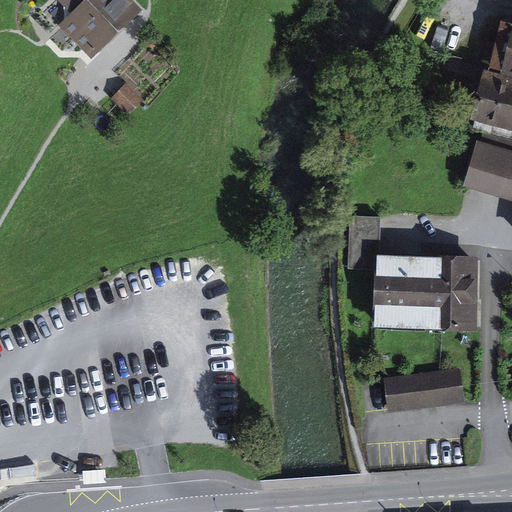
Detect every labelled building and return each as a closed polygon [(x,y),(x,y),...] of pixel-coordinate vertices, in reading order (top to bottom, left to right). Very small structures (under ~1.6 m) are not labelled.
[(59,23),(91,56),(140,9),(131,0),(60,0),(71,11),(59,23)] [(487,67),(500,71),(511,26),(511,23),(500,20),(487,67)] [(511,26),(500,71),(511,74),(511,26)] [(511,82),(485,75),(473,117),(511,127),(511,82)] [(127,83),(112,97),(128,115),(143,100),(127,83)] [(511,149),(479,139),(465,185),(511,199),(511,149)] [(348,267),(379,268),(379,253),(380,216),(350,216),(348,267)] [(377,327),(475,330),(477,256),(379,253),(379,268),(377,327)] [(384,379),(388,408),(389,412),(463,401),(459,369),(384,379)]
